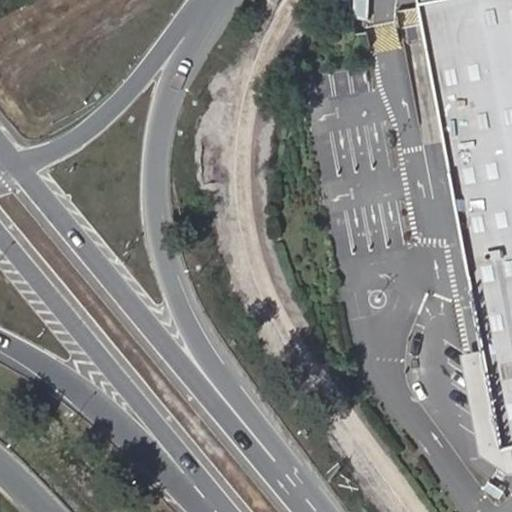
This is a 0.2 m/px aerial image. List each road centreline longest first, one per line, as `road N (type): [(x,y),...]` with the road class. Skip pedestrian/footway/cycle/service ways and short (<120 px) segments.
road 1 (motorway): [(331,511),(212,357),(167,251),(162,141),(184,70),(220,0)]
road 2 (secondary): [(307,511),(15,162)]
road 3 (secondary): [(0,232),(234,511)]
road 4 (motorway): [(0,341),(114,422),(202,511)]
road 5 (motorway): [(15,162),(64,150),(91,132),(202,0)]
